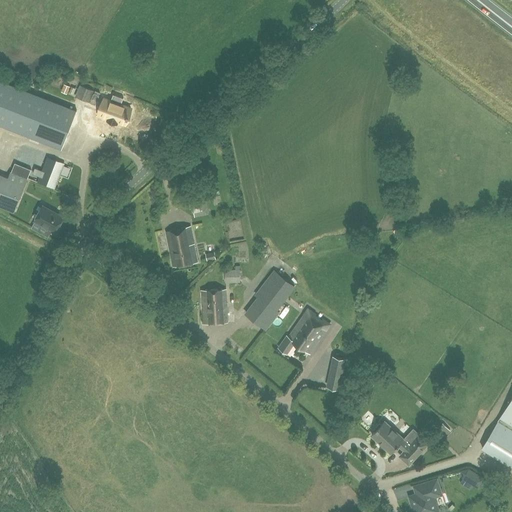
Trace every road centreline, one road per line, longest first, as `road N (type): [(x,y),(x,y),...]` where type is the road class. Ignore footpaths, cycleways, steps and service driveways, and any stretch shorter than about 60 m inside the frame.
road 1 (unclassified): [(390,511),(338,458),(82,244)]
road 2 (unclassified): [(82,244),(146,170),(343,0)]
road 3 (unclassified): [(0,400),(82,244)]
road 4 (unknown): [(377,495),(467,462),(511,479)]
